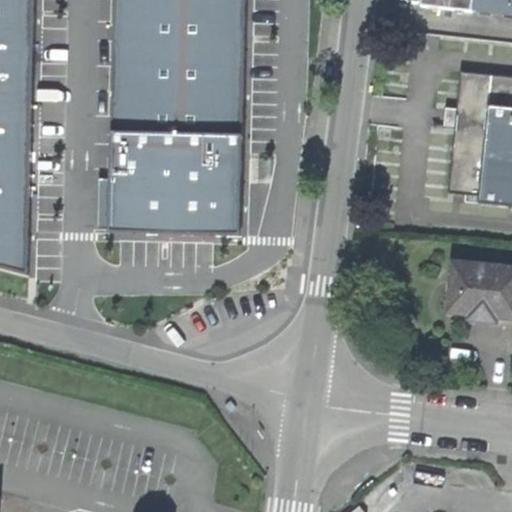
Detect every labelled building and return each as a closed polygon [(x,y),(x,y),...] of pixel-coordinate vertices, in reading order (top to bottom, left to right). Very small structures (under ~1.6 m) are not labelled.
[(0,0),(0,267),(27,275),(29,224),(34,0),(0,0)] [(110,230),(110,233),(241,236),(246,38),(246,0),(115,0),(111,180),(110,230)] [(511,0),(422,0),(422,5),(511,15),(511,0)] [(449,191),(478,194),(477,202),(511,205),(511,76),(460,72),(454,134),(449,191)] [(97,230),(110,230),(111,180),(99,180),(97,230)] [(498,317),(511,318),(511,269),(454,263),(451,286),(449,312),(470,314),(469,319),(498,323),(498,317)]
